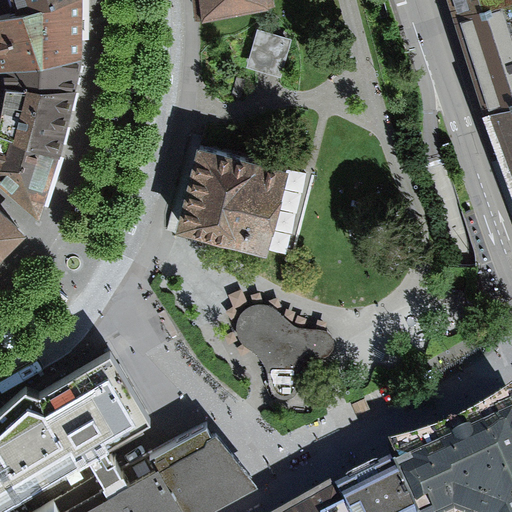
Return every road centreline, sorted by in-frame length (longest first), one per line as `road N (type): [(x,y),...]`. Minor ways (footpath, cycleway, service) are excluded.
road 1 (residential): [(0,376),(83,310),(131,236),(168,103),(173,0)]
road 2 (residential): [(419,0),(511,270)]
